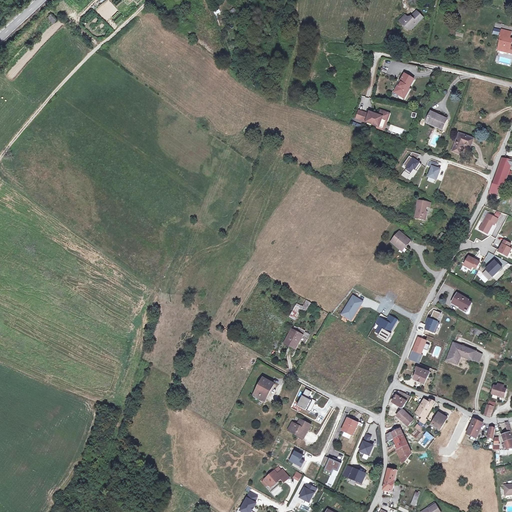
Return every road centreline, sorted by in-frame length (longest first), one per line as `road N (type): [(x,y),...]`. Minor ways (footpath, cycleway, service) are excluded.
road 1 (residential): [(511,126),(393,383)]
road 2 (track): [(0,160),(78,65),(152,0)]
road 3 (residential): [(393,383),(486,421),(511,418)]
